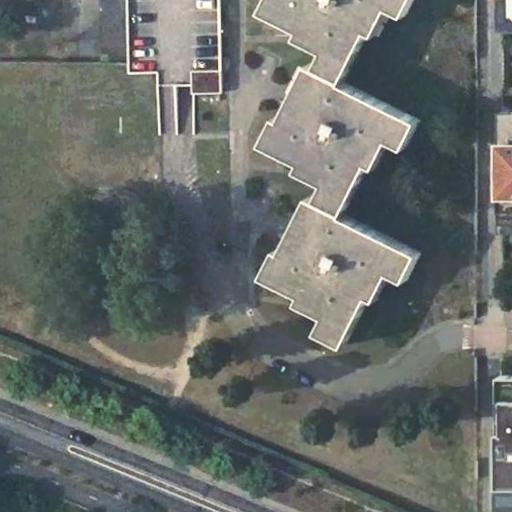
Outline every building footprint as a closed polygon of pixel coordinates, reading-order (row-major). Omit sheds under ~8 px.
[(129,0),(101,0),(103,62),(130,61),(129,0)] [(264,0),(257,15),(321,48),(311,71),(306,68),(293,93),(279,123),(275,121),(260,149),(328,183),(316,205),(311,202),(296,232),(283,258),(281,256),(266,285),(329,318),(318,341),(348,355),(387,277),(409,287),(424,255),(346,218),(384,141),(405,152),(419,122),(343,85),(381,8),(402,18),(411,0),(264,0)] [(511,29),(511,0),(501,0),(501,30),(511,29)] [(511,110),(502,111),(502,144),(508,144),(508,159),(503,159),(503,220),(509,220),(511,219),(511,110)] [(511,258),(477,258),(478,294),(511,294),(511,258)] [(511,378),(502,378),(502,402),(507,402),(507,434),(502,434),(502,511),(511,511),(511,378)]
